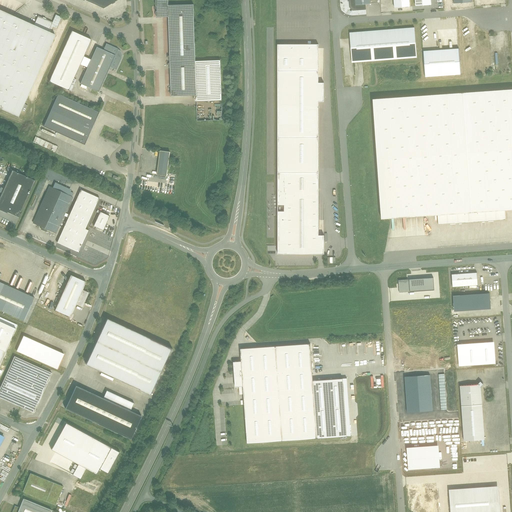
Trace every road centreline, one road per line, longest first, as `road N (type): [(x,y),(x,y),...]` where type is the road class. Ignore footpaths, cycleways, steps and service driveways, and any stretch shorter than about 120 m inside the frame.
road 1 (unclassified): [(144,494),(216,332),(265,289),(270,273)]
road 2 (tertiary): [(222,281),(183,390),(124,511)]
road 3 (unclassified): [(352,269),(335,22)]
road 4 (tertiary): [(244,0),(246,147),(231,244)]
road 5 (unclassified): [(382,267),(396,459)]
road 6 (residential): [(135,36),(138,106),(124,220)]
road 7 (unknown): [(390,369),(327,376),(319,342),(247,345)]
road 8 (residential): [(106,281),(33,434)]
road 9 (unclassified): [(335,22),(496,11)]
road 10 (unclassified): [(382,267),(503,258)]
road 11 (unclassified): [(511,378),(503,258)]
